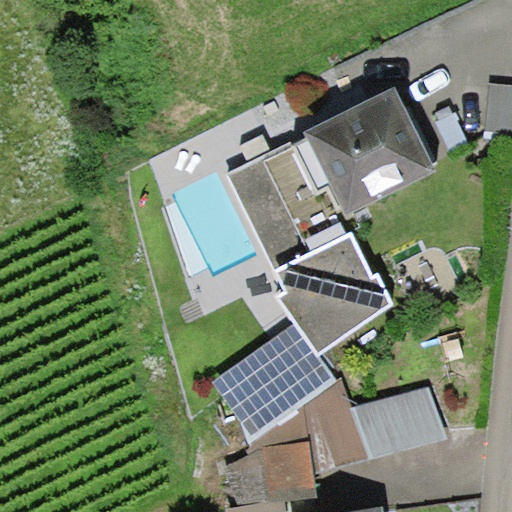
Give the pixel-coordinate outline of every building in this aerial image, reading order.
[(403,86),(303,137),(343,215),(443,164),(403,86)] [(292,140),(228,171),(273,264),(337,233),(292,140)] [(293,328),(216,387),(255,445),(339,390),(323,362),(404,304),(363,231),(280,266),(294,292),(278,302),(293,328)] [(316,491),(310,441),(230,450),(236,500),(316,491)] [(392,511),(385,511),(290,511),(290,501),(229,508),(229,511),(392,511)]
